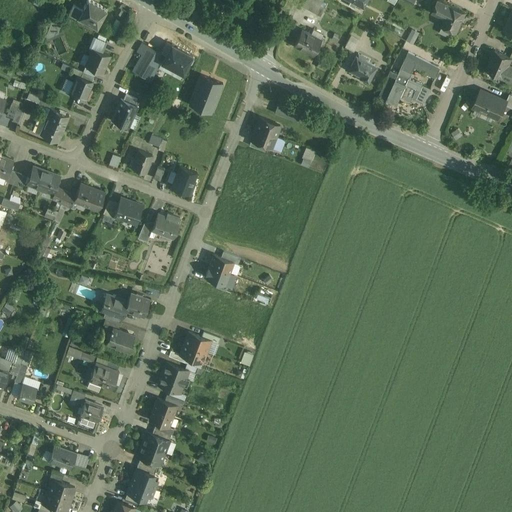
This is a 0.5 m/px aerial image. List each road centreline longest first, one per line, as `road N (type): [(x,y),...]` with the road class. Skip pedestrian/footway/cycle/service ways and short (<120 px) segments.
road 1 (residential): [(206,211),(116,448)]
road 2 (tertiary): [(427,150),(260,66)]
road 3 (residential): [(78,158),(155,5)]
road 4 (residential): [(427,150),(496,0)]
road 5 (residential): [(260,66),(206,211)]
road 6 (residential): [(78,158),(206,211)]
road 7 (residential): [(116,448),(0,407)]
road 8 (tertiary): [(260,66),(155,5)]
